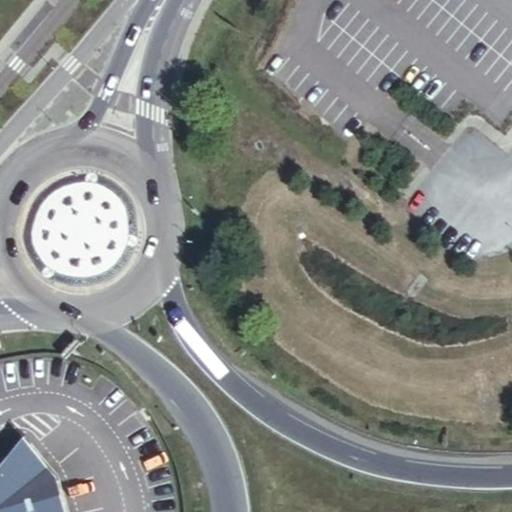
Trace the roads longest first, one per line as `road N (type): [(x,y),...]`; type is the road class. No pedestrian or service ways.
road 1 (trunk): [(511,472),(395,466),(347,453),(241,392),(180,316),(165,279),(166,233)]
road 2 (trunk): [(67,309),(181,392),(219,447),(228,511)]
road 3 (secondary): [(154,184),(157,74),(184,0)]
road 4 (secondary): [(145,0),(79,145)]
road 5 (secondary): [(67,309),(102,308),(134,293),(157,267),(166,233)]
road 6 (secondary): [(79,145),(31,164),(14,183),(3,206),(2,241)]
